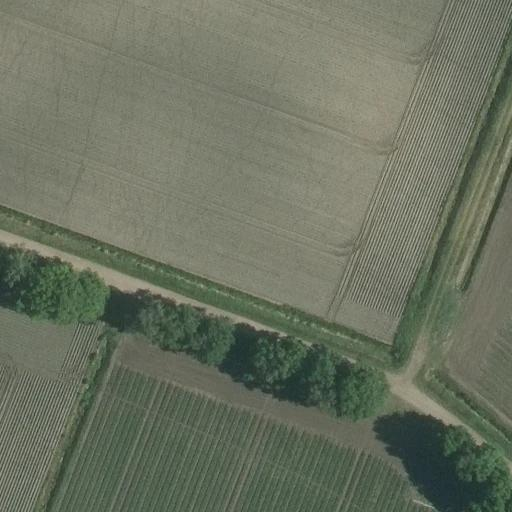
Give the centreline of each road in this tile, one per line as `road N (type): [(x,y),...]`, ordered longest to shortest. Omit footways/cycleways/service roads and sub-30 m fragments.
road 1 (track): [(511,481),(391,382),(0,237)]
road 2 (track): [(511,105),(403,392)]
